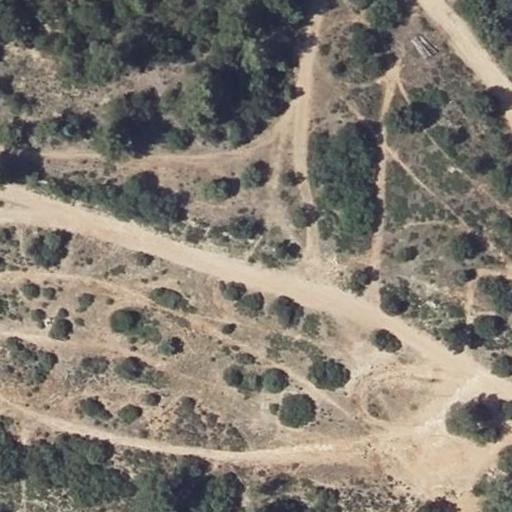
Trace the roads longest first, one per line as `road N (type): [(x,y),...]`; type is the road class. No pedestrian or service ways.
road 1 (track): [(511,395),(379,324),(0,190)]
road 2 (track): [(433,0),(511,100)]
